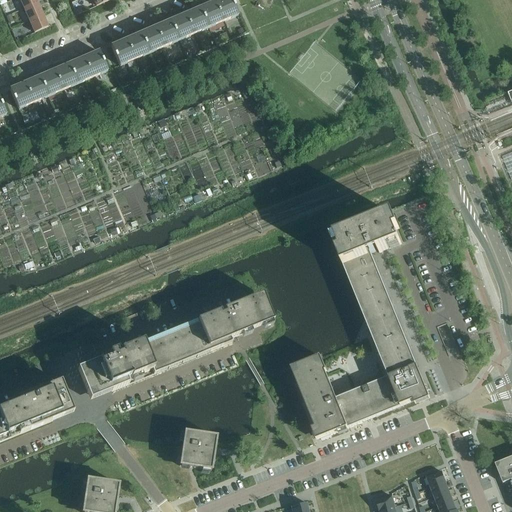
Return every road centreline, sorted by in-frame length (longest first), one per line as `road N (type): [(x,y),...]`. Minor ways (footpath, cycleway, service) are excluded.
road 1 (secondary): [(373,0),(487,249),(511,343)]
road 2 (secondary): [(511,277),(392,0)]
road 3 (residential): [(208,511),(448,417)]
road 4 (residential): [(0,74),(168,0)]
road 5 (residential): [(89,413),(232,350)]
road 6 (residential): [(169,511),(89,413)]
